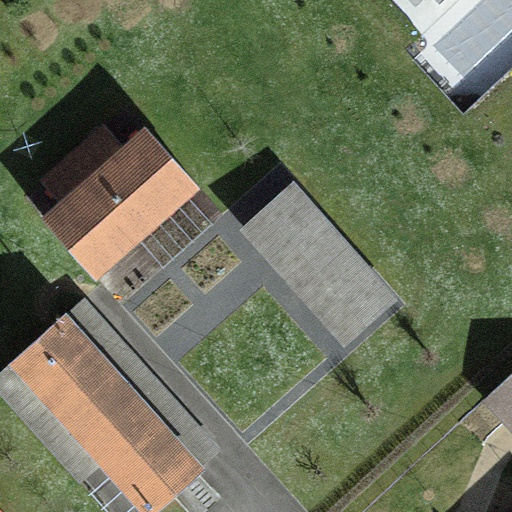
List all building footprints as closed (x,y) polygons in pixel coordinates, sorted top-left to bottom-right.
[(57,198),(122,241),(151,214),(190,178),(140,124),(118,144),(97,122),(38,177),(57,198)] [(37,216),(89,272),(122,241),(57,198),(37,216)] [(79,291),(59,309),(194,460),(213,442),(79,291)] [(194,460),(59,309),(10,353),(145,503),(194,460)] [(511,366),(482,394),(511,424),(511,366)]
